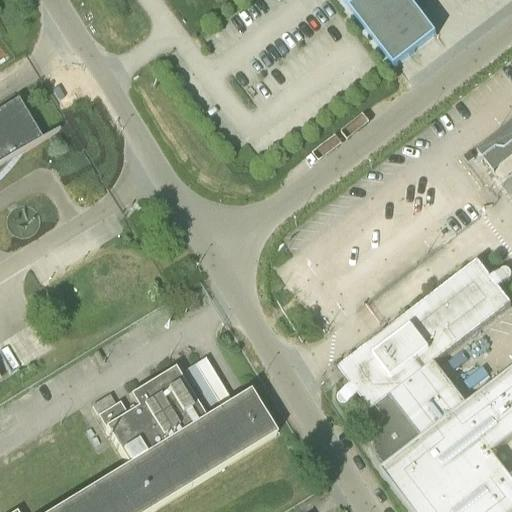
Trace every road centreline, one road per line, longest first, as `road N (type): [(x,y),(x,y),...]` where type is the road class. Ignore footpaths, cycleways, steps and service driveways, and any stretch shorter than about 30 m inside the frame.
road 1 (unclassified): [(217,258),(511,31)]
road 2 (unclassified): [(217,258),(56,0)]
road 3 (unclassified): [(374,511),(217,258)]
